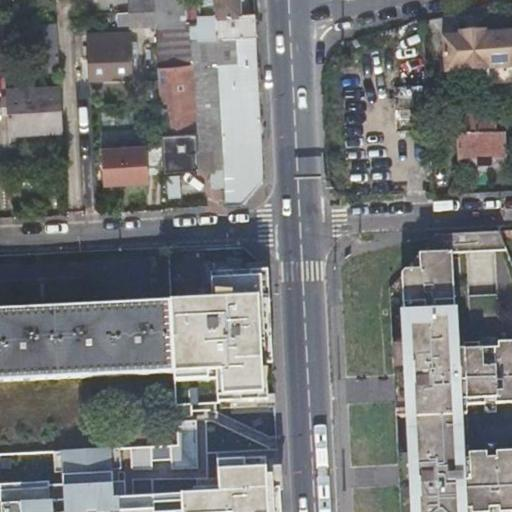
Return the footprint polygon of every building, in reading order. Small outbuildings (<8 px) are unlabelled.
[(130,0),(131,12),(156,11),(155,0),(130,0)] [(155,0),(156,11),(157,26),(186,25),(185,0),(155,0)] [(201,16),(214,16),(213,3),(204,3),(203,0),(185,0),(186,25),(201,24),(201,16)] [(213,3),(214,16),(241,14),(239,0),(203,0),(204,3),(213,3)] [(156,11),(131,12),(132,26),(147,26),(147,36),(157,36),(157,26),(156,11)] [(216,38),(256,36),(255,14),(241,14),(214,16),(216,38)] [(263,182),(256,36),(216,38),(214,16),(201,16),(201,24),(186,25),(157,26),(157,36),(159,68),(217,64),(219,66),(220,75),(221,113),(224,155),(226,206),(240,205),(263,182)] [(60,66),(57,22),(41,24),(45,67),(60,66)] [(121,34),(88,35),(90,78),(135,77),(134,42),(121,42),(121,34)] [(159,68),(164,156),(198,154),(195,87),(215,86),(215,75),(220,75),(219,66),(217,64),(159,68)] [(479,75),(480,90),(500,90),(500,74),(479,75)] [(198,154),(212,153),(211,114),(221,113),(220,75),(215,75),(215,86),(195,87),(198,154)] [(9,135),(64,132),(61,88),(6,91),(9,135)] [(500,90),(480,90),(481,101),(500,100),(500,90)] [(482,132),(495,131),(494,110),(481,110),(481,114),(482,132)] [(212,156),(224,155),(221,113),(211,114),(212,153),(212,156)] [(457,115),(459,133),(482,132),(481,114),(457,115)] [(482,132),(459,133),(460,157),(505,156),(505,131),(495,131),(482,132)] [(154,147),(104,148),(105,188),(155,187),(154,147)] [(495,404),(511,402),(511,341),(469,344),(469,349),(456,350),(456,337),(452,253),(506,251),(499,232),(433,238),(419,254),(420,270),(405,270),(402,274),(405,339),(405,346),(392,347),(394,375),(400,375),(401,401),(408,400),(408,410),(409,416),(410,450),(411,456),(411,464),(405,464),(406,484),(399,484),(401,511),(464,511),(464,510),(471,510),(471,511),(489,511),(489,508),(499,508),(498,511),(511,511),(511,451),(496,453),(496,458),(486,459),(486,453),(469,454),(469,460),(462,460),(461,447),(459,413),(459,400),(466,400),(466,405),(485,404),(485,399),(495,398),(495,404)] [(419,254),(405,270),(420,270),(419,254)] [(168,302),(0,309),(0,380),(171,372),(168,302)] [(463,337),(456,337),(456,350),(469,349),(469,344),(463,344),(463,337)] [(400,375),(394,375),(396,416),(409,416),(408,410),(408,400),(401,401),(400,375)] [(212,385),(188,391),(192,404),(216,398),(212,385)] [(495,398),(485,399),(485,404),(485,411),(496,411),(495,404),(495,398)] [(279,511),(276,445),(75,457),(74,451),(28,453),(0,455),(0,478),(10,478),(14,510),(0,510),(0,511),(279,511)] [(495,445),(486,445),(486,453),(486,459),(496,458),(496,453),(495,445)] [(410,450),(398,451),(399,484),(406,484),(405,464),(411,464),(411,456),(410,450)]
